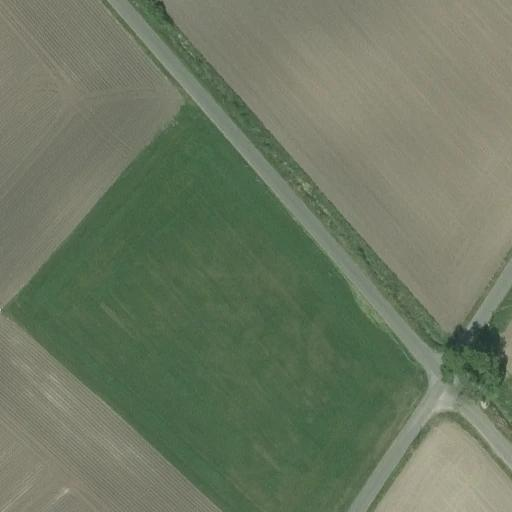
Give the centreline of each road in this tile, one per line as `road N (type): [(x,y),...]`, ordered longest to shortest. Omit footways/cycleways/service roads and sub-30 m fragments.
road 1 (residential): [(115,0),(447,381)]
road 2 (unclassified): [(447,381),(358,511)]
road 3 (unclassified): [(511,279),(447,381)]
